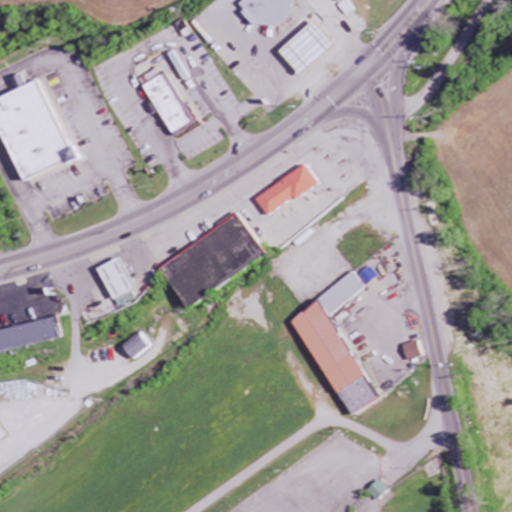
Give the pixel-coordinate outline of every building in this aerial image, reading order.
[(303,15),(299,10),(309,2),(307,0),(261,0),(250,9),(266,29),(274,22),(282,32),(303,15)] [(315,77),(349,44),(327,21),(293,53),(315,77)] [(155,86),(180,138),(205,126),(179,74),(155,86)] [(80,163),(82,167),(91,162),(87,153),(87,154),(55,82),(3,105),(37,182),(80,163)] [(265,198),(277,218),(330,186),(318,166),(265,198)] [(197,309),(276,256),(249,216),(170,269),(197,309)] [(123,301),(146,290),(132,259),(109,270),(123,301)] [(326,299),(339,315),(372,289),(360,273),(326,299)] [(357,419),(388,401),(332,303),(302,320),(357,419)] [(136,363),(155,346),(143,332),(124,349),(136,363)] [(417,362),(429,358),(424,341),(411,345),(417,362)] [(371,491),(381,502),(392,492),(382,481),(371,491)]
